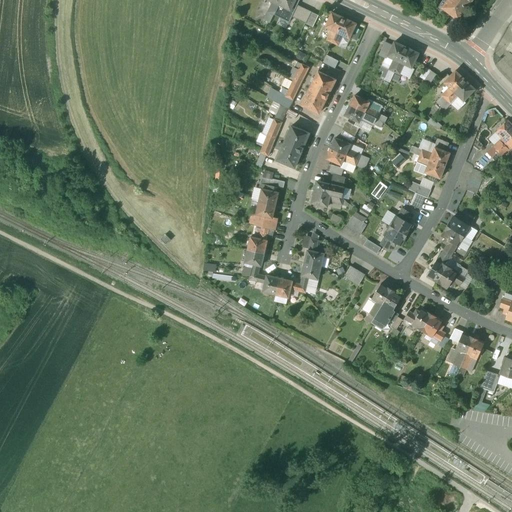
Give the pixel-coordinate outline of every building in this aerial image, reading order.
[(295,0),(291,10),(279,5),(274,15),(289,22),(299,0),(295,0)] [(295,0),(280,0),(279,5),(291,10),(295,0)] [(448,0),(446,3),(443,1),(437,10),(448,18),(450,14),(454,17),(454,18),(455,19),(456,20),(457,21),(458,21),(459,20),(460,20),(461,18),(461,17),(461,16),(472,0),(448,0)] [(279,5),(273,2),(267,12),(274,15),(279,5)] [(311,12),(298,5),(292,17),(305,24),(311,12)] [(318,15),(311,12),(305,24),(313,27),(318,15)] [(344,19),(331,13),(324,28),(330,31),(337,34),(344,19)] [(355,25),(344,19),(337,34),(342,36),(348,39),(355,25)] [(330,31),(326,39),(332,43),(337,34),(330,31)] [(337,34),(332,43),(338,45),(342,36),(337,34)] [(406,48),(394,42),(392,47),(387,57),(393,60),(399,63),(406,48)] [(381,54),(387,57),(392,47),(385,44),(381,54)] [(419,54),(406,48),(399,63),(405,65),(411,68),(419,54)] [(338,61),(327,55),(323,62),(335,69),(338,61)] [(399,63),(393,60),(389,70),(394,72),(399,63)] [(405,65),(399,63),(394,72),(400,75),(405,65)] [(301,65),(286,97),(287,98),(293,101),(308,68),(301,65)] [(426,68),(420,77),(424,80),(430,71),(426,68)] [(464,81),(455,71),(444,83),(449,88),(453,92),(464,81)] [(318,72),(309,90),(305,88),(304,91),(308,93),(302,105),(319,113),(335,81),(318,72)] [(464,81),(453,92),(458,97),(463,102),(474,90),(464,81)] [(449,88),(441,96),(446,100),(453,92),(449,88)] [(453,92),(446,100),(451,104),(458,97),(453,92)] [(286,97),(278,93),(273,101),(288,109),(293,101),(287,98),(286,97)] [(369,103),(355,96),(350,106),(370,116),(373,110),(367,107),(369,103)] [(239,105),(253,112),(257,105),(243,97),(239,105)] [(463,102),(458,97),(451,104),(458,111),(465,103),(463,102)] [(446,100),(441,106),(445,110),(451,104),(446,100)] [(370,116),(350,106),(345,116),(359,123),(361,118),(370,123),(372,117),(370,116)] [(298,114),(288,109),(285,114),(295,119),(298,114)] [(379,113),(373,110),(370,116),(372,117),(376,119),(379,113)] [(274,120),(260,153),(268,156),(282,123),(274,120)] [(511,137),(511,125),(507,120),(496,132),(502,139),(493,147),(497,152),(498,152),(511,137)] [(359,128),(348,122),(343,130),(354,137),(359,128)] [(291,127),(283,145),(279,143),(278,147),(282,148),(277,160),(295,167),(309,134),(291,127)] [(511,137),(498,152),(497,152),(491,158),(495,162),(501,156),(502,156),(510,147),(511,149),(511,137)] [(350,145),(335,138),(330,148),(358,160),(360,156),(360,155),(348,150),(350,145)] [(422,150),(432,154),(435,147),(436,144),(422,139),(418,149),(411,147),(409,152),(419,156),(422,150)] [(449,143),(438,139),(436,145),(435,147),(445,151),(449,143)] [(445,151),(435,147),(432,154),(422,150),(419,156),(444,166),(449,153),(445,151)] [(358,160),(330,148),(326,159),(341,165),(343,161),(355,166),(358,160)] [(398,168),(406,161),(400,155),(392,163),(398,168)] [(444,166),(419,156),(417,162),(427,166),(425,172),(439,178),(444,166)] [(363,162),(358,160),(355,166),(361,168),(363,163),(363,162)] [(427,166),(417,162),(414,171),(424,175),(425,172),(427,166)] [(342,169),(329,164),(326,172),(332,174),(340,176),(342,169)] [(473,169),(465,190),(476,194),(484,173),(473,169)] [(340,176),(332,174),(330,183),(343,186),(345,178),(340,176)] [(284,182),(261,177),(260,184),(271,187),(278,188),(283,189),(284,182)] [(343,188),(317,182),(314,192),(337,198),(340,199),(343,188)] [(372,194),(379,199),(387,187),(380,182),(372,194)] [(415,193),(419,185),(412,182),(408,190),(415,193)] [(431,190),(419,185),(415,193),(427,199),(431,190)] [(270,191),(261,190),(259,202),(275,205),(277,193),(270,191)] [(337,198),(314,192),(311,203),(327,207),(328,202),(336,204),(337,198)] [(275,205),(259,202),(256,214),(256,215),(272,219),(272,218),(275,205)] [(401,208),(397,216),(396,216),(390,226),(406,235),(412,225),(405,221),(407,217),(409,213),(401,208)] [(272,218),(272,219),(256,215),(256,214),(252,213),(249,224),(261,228),(262,228),(273,230),(274,231),(276,219),(272,218)] [(460,221),(453,217),(447,227),(464,237),(470,227),(469,226),(474,218),(467,213),(464,218),(463,217),(460,221)] [(331,221),(339,224),(341,217),(333,214),(331,221)] [(366,225),(351,217),(346,226),(360,235),(366,225)] [(406,235),(390,226),(384,235),(385,236),(380,244),(387,249),(390,244),(391,245),(393,241),(400,245),(406,235)] [(464,237),(447,227),(441,237),(448,241),(446,244),(447,245),(444,249),(451,254),(456,246),(458,247),(464,237)] [(262,228),(261,228),(259,239),(265,241),(266,237),(268,229),(262,228)] [(259,239),(250,237),(248,250),(264,254),(266,241),(265,241),(259,239)] [(318,241),(311,239),(308,251),(315,252),(318,241)] [(380,248),(367,240),(363,246),(377,254),(380,248)] [(444,249),(438,260),(444,264),(445,262),(446,262),(451,254),(444,249)] [(264,254),(248,250),(245,263),(253,265),(260,266),(261,266),(264,254)] [(308,251),(307,250),(304,263),(321,267),(323,257),(324,254),(308,251)] [(430,280),(431,278),(437,282),(447,266),(444,264),(438,260),(436,259),(429,271),(427,270),(425,270),(424,271),(422,273),(422,275),(422,277),(423,278),(424,280),(426,280),(428,280),(430,280)] [(321,267),(304,263),(301,276),(303,276),(309,278),(317,280),(321,267)] [(260,266),(253,265),(250,277),(253,278),(258,275),(260,266)] [(365,275),(350,266),(344,276),(359,285),(365,275)] [(456,272),(447,266),(437,282),(446,288),(451,281),(455,283),(455,282),(460,285),(464,278),(456,272)] [(266,277),(258,275),(253,278),(250,277),(249,280),(265,284),(266,277)] [(279,278),(267,276),(266,277),(265,284),(263,292),(275,295),(279,278)] [(309,278),(303,276),(300,285),(303,289),(306,290),(309,278)] [(293,281),(279,278),(275,295),(289,298),(291,289),(292,283),(293,281)] [(506,278),(500,289),(505,292),(511,281),(506,278)] [(300,285),(292,283),(291,289),(305,293),(306,290),(303,289),(300,285)] [(381,283),(371,298),(375,301),(382,305),(393,286),(388,283),(386,286),(381,283)] [(397,289),(393,286),(382,305),(392,311),(393,310),(401,296),(395,292),(397,289)] [(371,298),(368,297),(361,308),(368,312),(375,301),(371,298)] [(511,301),(502,298),(499,306),(504,308),(504,309),(508,310),(505,318),(511,320),(511,300),(511,301)] [(375,301),(368,312),(369,313),(375,317),(382,305),(375,301)] [(392,311),(382,305),(375,317),(379,320),(386,324),(389,319),(393,311),(394,310),(393,310),(392,311)] [(432,314),(421,308),(417,315),(413,313),(409,311),(404,319),(412,323),(411,325),(422,331),(432,314)] [(398,315),(393,311),(389,319),(394,322),(398,315)] [(369,313),(365,319),(371,322),(375,317),(369,313)] [(442,320),(432,314),(422,331),(432,337),(432,336),(440,341),(445,333),(442,331),(442,330),(437,327),(442,320)] [(397,317),(391,327),(393,328),(396,330),(402,320),(397,317)] [(455,329),(449,339),(458,343),(462,333),(463,332),(455,329)] [(469,332),(468,335),(462,333),(458,343),(455,349),(459,351),(466,354),(475,334),(469,332)] [(479,336),(475,334),(466,354),(472,357),(476,359),(484,342),(478,340),(479,336)] [(455,349),(452,348),(447,361),(454,364),(459,351),(455,349)] [(466,354),(459,351),(454,364),(453,365),(460,368),(460,367),(466,354)] [(466,354),(460,367),(466,370),(472,357),(466,354)] [(511,358),(505,356),(499,373),(511,377),(511,358)] [(443,360),(437,375),(446,379),(452,364),(443,360)] [(500,375),(486,371),(480,388),(494,392),(500,375)]
